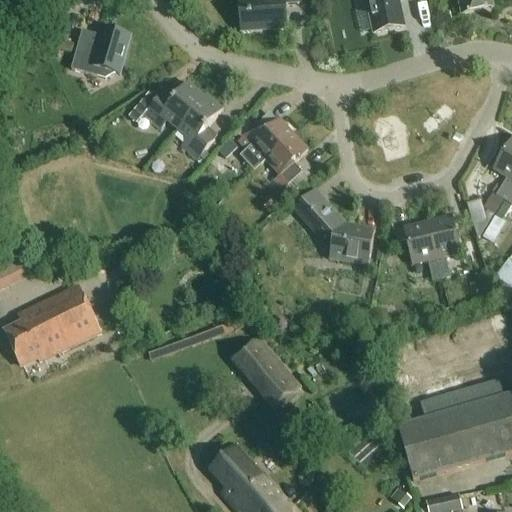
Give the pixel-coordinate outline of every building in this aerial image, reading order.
[(299,5),(298,0),(249,0),(239,1),(241,35),(287,32),(285,6),(299,5)] [(399,2),(406,0),(365,0),(373,36),(405,29),(399,2)] [(457,0),(461,17),(493,9),(491,0),(457,0)] [(120,77),(130,38),(104,31),(102,39),(82,33),(71,72),(106,81),(115,76),(120,77)] [(61,40),(57,52),(71,56),(74,44),(61,40)] [(150,95),(129,120),(136,126),(144,116),(161,131),(167,124),(178,133),(205,101),(205,100),(187,86),(171,105),(161,97),(157,101),(150,95)] [(205,101),(178,133),(187,141),(181,148),(198,162),(215,143),(204,134),(223,112),(206,98),(205,100),(205,101)] [(238,143),(247,153),(240,160),(253,175),(266,163),(294,137),(279,122),(265,135),(257,126),(238,143)] [(266,163),(279,178),(274,182),(283,192),(302,175),(294,166),(308,153),(294,137),(266,163)] [(496,198),(503,203),(511,189),(511,141),(493,173),(506,181),(496,198)] [(226,162),(237,151),(230,144),(219,154),(226,162)] [(511,189),(503,203),(511,208),(511,206),(511,189)] [(315,193),(294,212),(317,238),(322,234),(332,246),(329,262),(368,269),(375,232),(346,227),(315,193)] [(259,206),(269,217),(282,204),(273,194),(259,206)] [(481,203),(467,207),(477,243),(502,205),(493,200),(484,214),(481,203)] [(498,215),(505,220),(511,210),(504,205),(498,215)] [(428,225),(441,282),(450,280),(445,260),(460,256),(451,219),(428,225)] [(441,282),(428,225),(404,231),(413,268),(414,267),(428,264),(431,277),(432,284),(441,282)] [(0,267),(0,294),(33,279),(22,257),(0,267)] [(511,265),(508,263),(489,290),(511,305),(511,265)] [(39,365),(101,336),(79,289),(17,318),(22,327),(5,335),(21,369),(38,361),(39,365)] [(329,318),(333,331),(342,329),(338,316),(329,318)] [(255,338),(228,360),(276,414),(305,389),(255,338)] [(420,407),(425,422),(398,430),(413,484),(511,455),(511,397),(504,400),(499,385),(420,407)] [(248,458),(237,447),(209,473),(222,487),(218,490),(223,495),(221,496),(228,504),(227,505),(233,511),(298,511),(267,480),(263,479),(260,476),(262,474),(248,458)] [(391,500),(403,510),(411,500),(398,491),(391,500)] [(461,511),(459,498),(419,507),(420,511),(461,511)]
